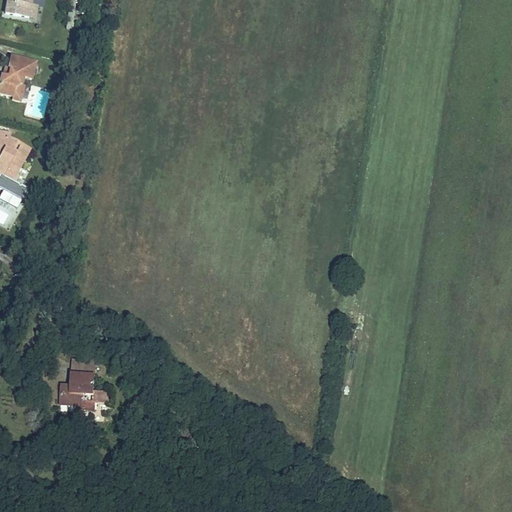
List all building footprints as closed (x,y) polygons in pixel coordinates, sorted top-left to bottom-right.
[(9,0),(7,11),(31,16),(33,4),(34,0),(9,0)] [(35,60),(8,55),(6,67),(9,68),(8,71),(5,71),(5,74),(2,74),(0,82),(0,92),(14,96),(16,87),(21,84),(23,85),(24,77),(31,78),(35,60)] [(16,87),(14,96),(14,100),(23,102),(26,86),(23,85),(21,84),(16,87)] [(1,159),(0,158),(0,169),(1,174),(13,180),(29,148),(30,148),(5,135),(7,131),(0,129),(0,146),(2,148),(6,150),(1,159)] [(0,209),(0,223),(3,225),(9,214),(0,209)] [(80,357),(80,372),(100,373),(100,358),(80,357)] [(82,402),(82,409),(103,410),(104,388),(99,388),(100,373),(80,372),(79,381),(67,381),(67,401),(82,402)]
